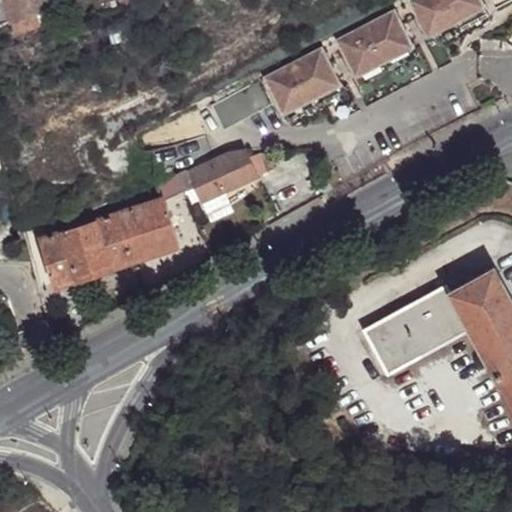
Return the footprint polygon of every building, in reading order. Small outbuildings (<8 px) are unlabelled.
[(0,0),(0,24),(13,20),(17,31),(40,23),(36,12),(53,5),(52,0),(51,0),(0,0)] [(480,0),(410,0),(432,41),(426,44),(438,67),(451,60),(439,37),(487,12),(480,0)] [(393,10),(338,39),(360,82),(354,85),(366,105),(432,70),(421,50),(415,52),(393,10)] [(321,49),(266,78),(288,120),(324,101),(335,122),(360,108),(349,87),(343,91),(321,49)] [(261,80),(211,107),(224,131),(273,105),(261,80)] [(267,150),(248,157),(256,175),(275,168),(267,150)] [(231,151),(187,172),(193,184),(200,199),(256,175),(248,157),(245,151),(231,151)] [(175,173),(182,190),(193,184),(187,172),(186,170),(175,173)] [(165,196),(182,190),(175,173),(158,182),(165,196)] [(178,243),(165,196),(40,237),(55,284),(178,243)] [(511,298),(496,267),(450,289),(470,329),(511,408),(511,298)] [(470,329),(450,289),(447,284),(366,326),(387,372),(470,329)] [(12,367),(23,361),(16,349),(5,355),(12,367)] [(409,456),(414,464),(421,462),(417,453),(409,456)]
